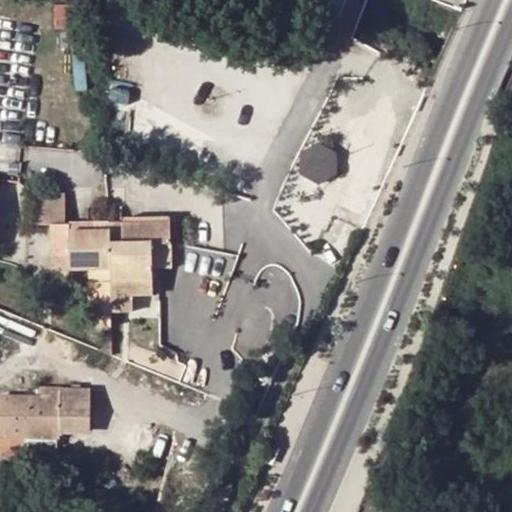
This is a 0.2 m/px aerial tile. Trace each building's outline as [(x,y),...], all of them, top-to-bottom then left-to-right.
[(322,139),(301,164),(323,182),(344,158),(322,139)] [(68,191),(37,190),(37,221),(54,221),(68,221),(68,191)] [(110,281),(110,243),(110,221),(93,221),(68,221),(54,221),(55,281),(76,281),(86,281),(87,328),(110,328),(110,294),(110,281)] [(110,221),(110,243),(110,281),(151,280),(152,268),(151,244),(171,244),(170,222),(122,222),(110,221)] [(171,267),(171,244),(151,244),(152,268),(171,267)] [(110,281),(110,294),(151,294),(151,280),(110,281)] [(0,436),(26,437),(26,434),(56,435),(58,435),(58,430),(89,431),(89,391),(61,391),(62,387),(39,387),(39,397),(0,396),(0,436)] [(26,434),(26,437),(26,456),(55,456),(56,435),(26,434)]
